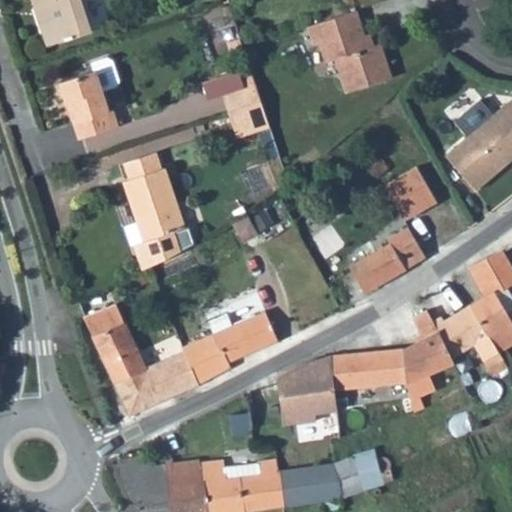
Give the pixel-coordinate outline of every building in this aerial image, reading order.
[(30,0),(33,8),(39,6),(52,43),(93,29),(83,0),(30,0)] [(33,8),(45,45),(52,43),(39,6),(33,8)] [(362,32),(354,7),(306,23),(312,42),(318,40),(324,59),(333,56),(344,89),(389,75),(378,40),(372,42),(366,44),(362,32)] [(362,32),(366,44),(372,42),(368,30),(362,32)] [(234,55),(240,72),(252,68),(248,58),(246,51),(234,55)] [(59,80),(65,101),(70,99),(83,136),(118,124),(113,107),(107,108),(101,89),(116,84),(118,79),(111,59),(106,56),(91,61),(94,69),(59,80)] [(218,79),(222,92),(256,81),(254,75),(252,68),(240,72),(218,79)] [(256,81),(222,92),(228,109),(262,98),(256,82),(256,81)] [(511,96),(446,155),(477,190),(510,161),(507,157),(511,153),(511,96)] [(262,98),(228,109),(234,127),(267,116),(267,114),(262,98)] [(65,101),(78,138),(83,136),(70,99),(65,101)] [(267,116),(234,127),(236,134),(270,123),(267,116)] [(128,178),(140,217),(136,217),(143,240),(133,243),(142,268),(151,264),(168,256),(195,242),(188,224),(184,226),(165,165),(161,167),(155,149),(122,160),(128,178)] [(371,164),(378,174),(389,166),(381,157),(371,164)] [(384,182),(404,218),(436,200),(415,164),(384,182)] [(123,179),(136,217),(140,217),(128,178),(123,179)] [(242,214),(254,233),(269,223),(257,204),(242,214)] [(350,264),(365,291),(405,267),(404,265),(425,253),(408,225),(387,237),(390,241),(350,264)] [(469,267),(484,294),(470,303),(499,350),(500,351),(511,343),(511,294),(507,286),(511,283),(511,269),(500,249),(469,267)] [(92,335),(125,322),(116,301),(83,315),(92,335)] [(436,323),(443,336),(451,356),(473,343),(483,359),(485,358),(499,350),(470,303),(436,323)] [(186,350),(198,383),(232,366),(229,361),(277,339),(265,308),(232,322),(227,310),(207,319),(215,337),(186,350)] [(403,345),(406,382),(428,373),(454,361),(451,356),(443,336),(436,323),(427,308),(412,316),(422,336),(403,345)] [(92,335),(123,401),(128,413),(198,383),(186,350),(185,348),(146,366),(125,322),(92,335)] [(403,345),(333,353),(336,388),(406,382),(403,345)] [(485,358),(489,365),(503,356),(500,351),(499,350),(485,358)] [(306,361),(315,413),(337,407),(336,388),(333,353),(306,361)] [(276,373),(280,393),(283,422),(315,418),(315,413),(306,361),(276,373)] [(406,382),(407,396),(433,385),(428,373),(406,382)] [(230,413),(232,433),(248,431),(250,426),(248,412),(230,413)] [(352,456),(361,488),(384,480),(382,472),(388,470),(390,466),(389,456),(384,455),(377,457),(375,448),(352,456)] [(118,457),(120,472),(137,511),(171,511),(168,479),(165,461),(152,462),(149,453),(118,457)] [(165,461),(168,479),(203,475),(201,461),(201,458),(173,461),(173,456),(166,457),(165,461)] [(238,474),(242,510),(288,503),(283,482),(280,470),(278,456),(258,458),(258,462),(260,472),(238,474)] [(334,463),(341,495),(361,488),(352,456),(334,463)] [(201,461),(203,475),(207,511),(228,511),(242,510),(238,474),(226,476),(225,465),(224,458),(201,461)] [(236,464),(238,474),(260,472),(258,462),(236,464)] [(280,470),(283,482),(288,503),(319,499),(338,496),(341,495),(334,463),(280,470)] [(225,465),(226,476),(238,474),(236,464),(225,465)] [(382,472),(384,480),(393,477),(391,469),(388,470),(382,472)] [(168,479),(171,511),(207,511),(203,475),(168,479)] [(319,499),(321,509),(339,506),(338,496),(319,499)]
